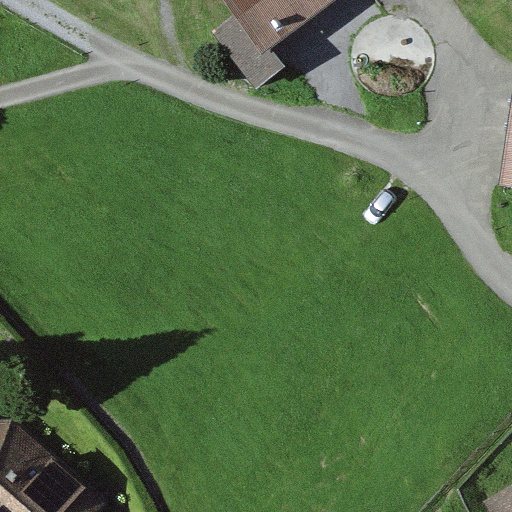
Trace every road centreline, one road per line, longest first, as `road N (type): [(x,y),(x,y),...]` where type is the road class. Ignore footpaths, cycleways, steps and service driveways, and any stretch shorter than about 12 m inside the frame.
road 1 (track): [(24,0),(128,65),(412,172)]
road 2 (residential): [(412,172),(511,275)]
